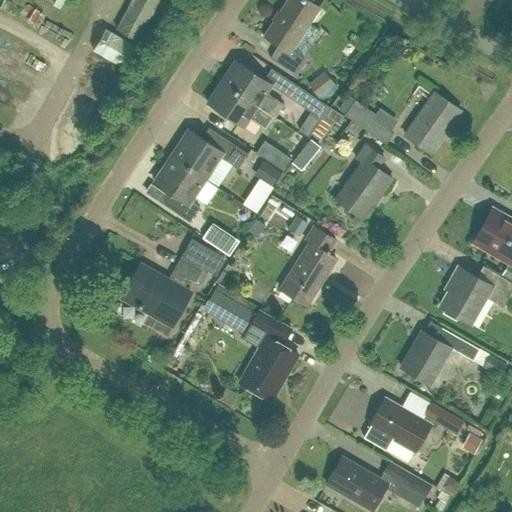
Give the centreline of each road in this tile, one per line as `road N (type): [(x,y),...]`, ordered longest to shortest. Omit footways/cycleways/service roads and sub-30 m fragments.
road 1 (residential): [(276,468),(63,344),(46,312),(97,208),(233,0)]
road 2 (residential): [(276,468),(403,255),(511,100)]
road 3 (unclassified): [(511,58),(406,0)]
